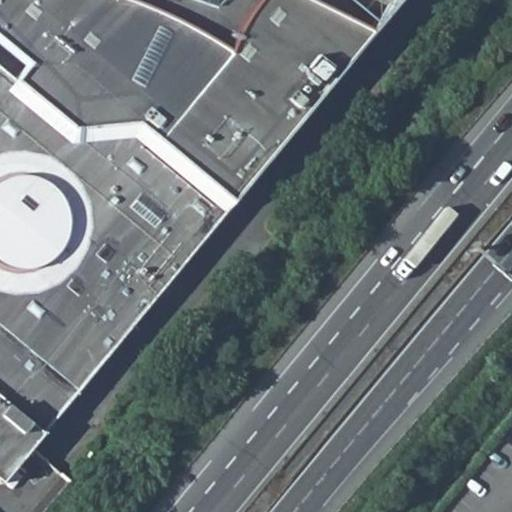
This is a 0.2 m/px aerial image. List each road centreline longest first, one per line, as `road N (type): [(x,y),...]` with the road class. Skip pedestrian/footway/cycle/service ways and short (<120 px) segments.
road 1 (trunk): [(490,177),(213,511)]
road 2 (trunk): [(293,511),(511,249)]
